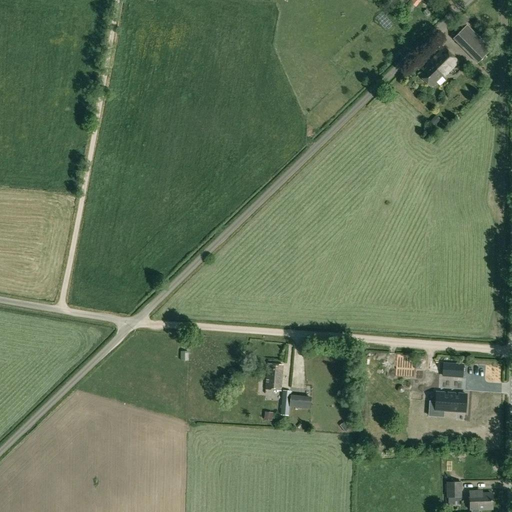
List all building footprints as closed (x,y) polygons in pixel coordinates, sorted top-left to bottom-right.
[(452,39),(476,63),(490,49),(465,26),(452,39)] [(430,63),(418,75),(431,87),(442,75),(444,77),(457,63),(443,48),(429,62),(430,63)] [(281,390),(283,365),(268,364),(266,389),(281,390)] [(468,366),(448,364),(447,376),(467,377),(468,366)] [(290,391),(283,391),(281,415),(288,416),(290,391)] [(457,396),(454,396),(454,394),(446,393),(446,395),(443,395),(443,393),(435,393),(435,402),(429,402),(427,416),(442,417),(443,411),(464,413),(465,395),(457,394),(457,396)] [(302,398),(301,409),(309,410),(310,399),(302,398)] [(461,482),(446,483),(447,498),(448,498),(448,505),(459,505),(459,498),(461,498),(461,482)] [(478,491),(470,491),(470,495),(470,509),(471,509),(479,509),(492,509),(492,496),(479,496),(478,491)]
